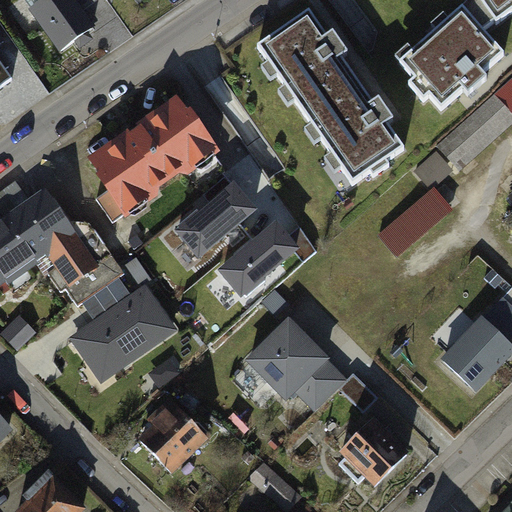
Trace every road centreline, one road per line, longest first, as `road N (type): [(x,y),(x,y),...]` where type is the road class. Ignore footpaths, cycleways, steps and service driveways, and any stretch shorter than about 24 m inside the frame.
road 1 (tertiary): [(234,0),(0,160)]
road 2 (residential): [(0,359),(150,511)]
road 3 (residential): [(414,511),(511,418)]
